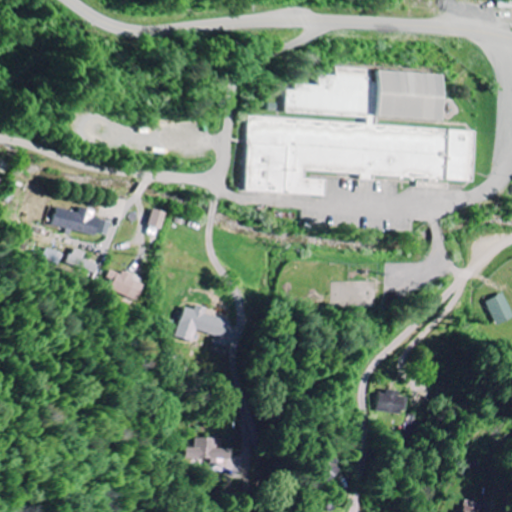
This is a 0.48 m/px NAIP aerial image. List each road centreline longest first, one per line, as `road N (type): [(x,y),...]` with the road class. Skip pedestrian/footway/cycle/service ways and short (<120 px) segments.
road 1 (secondary): [(511,39),(340,22),(140,30),(70,0)]
road 2 (residential): [(511,239),(490,251),(373,369),(363,399),(367,461),(352,511)]
road 3 (residential): [(246,470),(236,350),(246,316),(210,246),(220,183)]
road 4 (residential): [(0,139),(99,171),(220,183)]
road 5 (residential): [(220,183),(243,73),(340,22)]
